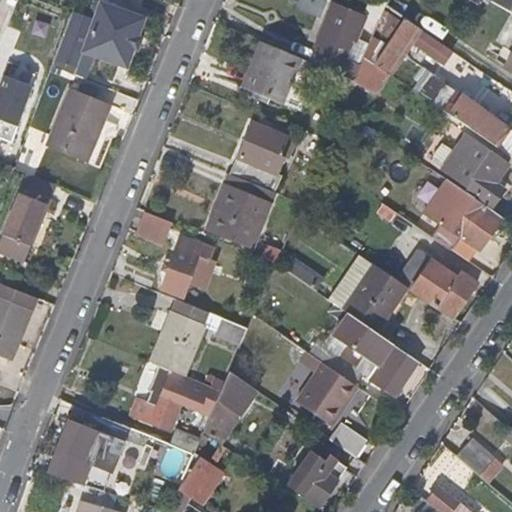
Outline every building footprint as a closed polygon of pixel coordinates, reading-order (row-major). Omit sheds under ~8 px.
[(58,29),(69,4),(57,0),(53,0),(45,24),(58,29)] [(387,24),(394,10),(384,4),(378,19),(387,24)] [(343,63),(351,42),(339,37),(350,13),(333,6),(314,51),(343,63)] [(73,73),(95,21),(75,13),(54,66),(73,73)] [(395,66),(405,52),(412,41),(420,29),(405,18),(402,23),(396,32),(390,41),(383,51),(378,58),(373,66),(388,76),(395,66)] [(282,103),(300,58),(261,42),(242,87),(282,103)] [(46,68),(53,49),(39,44),(32,64),(46,68)] [(378,58),(370,52),(365,49),(362,58),(373,66),(378,58)] [(354,81),(359,68),(345,62),(340,74),(354,81)] [(451,97),(454,93),(447,89),(440,84),(429,76),(424,72),(420,79),(415,86),(411,91),(420,97),(441,112),(442,110),(447,103),(451,97)] [(0,139),(10,144),(32,89),(4,77),(0,86),(0,139)] [(490,88),(494,83),(489,79),(486,85),(490,88)] [(85,160),(110,103),(72,86),(48,145),(85,160)] [(480,111),(470,105),(464,100),(457,95),(454,93),(451,97),(447,103),(442,110),(441,112),(443,113),(466,128),(468,129),(474,120),(480,111)] [(341,140),(348,125),(352,117),(340,108),(329,134),(341,140)] [(506,138),(509,132),(502,127),(495,122),(487,116),(480,111),(474,120),(468,129),(486,141),(498,149),(501,144),(506,138)] [(277,174),(284,156),(280,155),(286,137),(252,122),(230,175),(276,195),(284,176),(277,174)] [(467,173),(477,158),(483,163),(487,156),(483,153),(486,148),(464,132),(452,149),(444,160),(438,168),(449,176),(462,185),(466,188),(473,177),(467,173)] [(511,133),(509,132),(506,138),(501,144),(498,149),(510,158),(511,158),(511,133)] [(288,158),(295,141),(286,137),(280,155),(284,156),(288,158)] [(499,177),(508,163),(498,156),(490,151),(487,156),(483,163),(477,158),(467,173),(473,177),(466,188),(470,190),(481,197),(491,205),(503,189),(495,183),(499,177)] [(30,243),(55,184),(24,170),(18,185),(21,186),(2,231),(30,243)] [(271,207),(276,195),(230,175),(225,187),(271,207)] [(503,189),(507,182),(499,177),(495,183),(503,189)] [(501,218),(484,206),(467,195),(449,182),(424,215),(441,227),(432,238),(435,240),(468,263),(476,252),(487,237),(501,218)] [(253,250),(271,207),(225,187),(207,231),(253,250)] [(166,243),(174,224),(145,213),(138,231),(166,243)] [(205,292),(216,264),(210,262),(215,252),(183,239),(160,289),(182,298),(188,286),(205,292)] [(275,266),(280,255),(267,249),(263,260),(275,266)] [(465,297),(475,283),(458,270),(448,263),(443,269),(435,263),(416,249),(408,261),(395,278),(407,286),(435,306),(452,317),(456,311),(465,297)] [(397,300),(407,286),(395,278),(367,259),(357,252),(350,263),(336,284),(326,299),(333,303),(344,311),(348,314),(376,333),(385,319),(397,300)] [(318,276),(292,257),(283,270),(304,284),(310,288),(314,281),(318,276)] [(43,302),(47,290),(19,279),(15,290),(35,298),(43,302)] [(0,356),(10,360),(35,298),(15,290),(0,283),(0,356)] [(338,318),(344,311),(333,303),(327,310),(338,318)] [(183,378),(204,328),(172,314),(150,364),(160,368),(183,378)] [(246,331),(251,319),(241,314),(236,325),(243,329),(246,331)] [(415,359),(377,333),(376,333),(348,314),(343,320),(335,332),(333,335),(340,339),(347,344),(360,353),(377,365),(368,377),(376,383),(393,395),(402,384),(412,369),(417,361),(415,359)] [(238,342),(243,329),(236,325),(219,319),(213,332),(238,342)] [(337,355),(331,350),(330,349),(322,344),(316,340),(310,349),(307,353),(316,359),(323,364),(328,368),(336,356),(337,355)] [(354,368),(349,365),(341,359),(336,356),(328,368),(342,377),(353,385),(357,379),(361,373),(354,368)] [(344,405),(357,387),(353,385),(342,377),(328,368),(323,364),(306,390),(297,402),(304,407),(331,425),(344,405)] [(170,429),(181,405),(200,412),(206,401),(211,389),(183,378),(160,368),(149,392),(160,398),(150,420),(170,429)] [(223,442),(258,393),(229,372),(220,394),(215,405),(203,430),(223,442)] [(215,405),(220,394),(211,389),(206,401),(215,405)] [(94,414),(100,399),(77,390),(71,405),(75,407),(94,414)] [(113,475),(126,443),(113,437),(118,424),(94,414),(75,407),(47,476),(103,492),(110,474),(113,475)] [(353,442),(334,429),(327,439),(345,452),(353,442)] [(194,454),(201,436),(195,434),(193,438),(175,431),(170,444),(194,454)] [(511,445),(511,444),(511,433),(509,431),(503,438),(511,445)] [(502,467),(469,440),(456,457),(488,484),(502,467)] [(177,489),(198,458),(195,456),(192,454),(183,474),(177,489)] [(336,479),(327,473),(320,468),(323,464),(309,454),(290,480),(287,485),(292,488),(312,501),(313,502),(318,505),(336,479)] [(202,481),(211,467),(198,458),(177,489),(188,497),(190,498),(202,481)] [(178,477),(184,464),(173,460),(168,473),(178,477)] [(336,479),(344,467),(336,461),(331,467),(327,473),(336,479)] [(290,480),(271,467),(265,476),(289,493),(292,488),(287,485),(290,480)] [(441,511),(449,511),(457,503),(437,486),(426,500),(441,511)] [(312,501),(292,488),(289,493),(309,506),(312,501)] [(175,511),(177,511),(188,497),(177,489),(169,507),(175,511)] [(461,511),(464,509),(457,503),(449,511),(461,511)]
